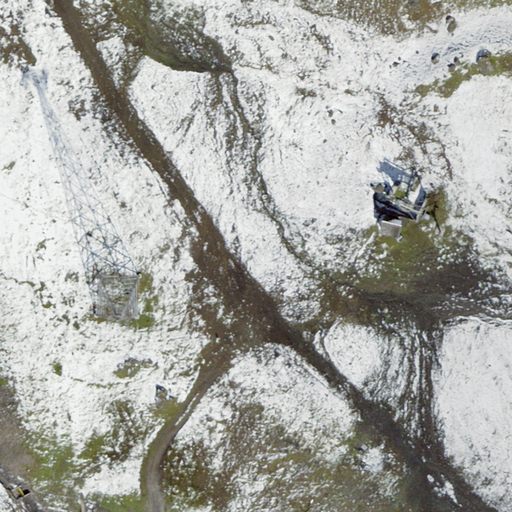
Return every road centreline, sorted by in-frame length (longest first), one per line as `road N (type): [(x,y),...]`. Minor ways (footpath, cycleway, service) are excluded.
road 1 (track): [(105,0),(181,219),(248,285)]
road 2 (track): [(248,285),(468,511)]
road 3 (track): [(163,511),(152,451),(248,285)]
